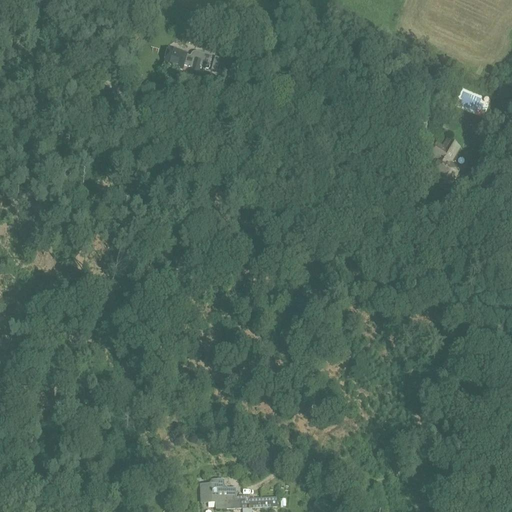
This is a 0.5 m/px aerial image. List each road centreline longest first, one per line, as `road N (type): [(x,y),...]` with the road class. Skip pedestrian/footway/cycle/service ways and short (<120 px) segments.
road 1 (track): [(511,342),(140,108)]
road 2 (track): [(491,328),(390,475),(372,485),(292,464),(249,489),(230,480)]
road 3 (track): [(424,143),(422,106),(371,89),(140,108)]
road 4 (track): [(491,328),(483,419),(461,511)]
road 5 (track): [(140,108),(42,25),(26,0)]
road 6 (track): [(0,119),(140,108)]
